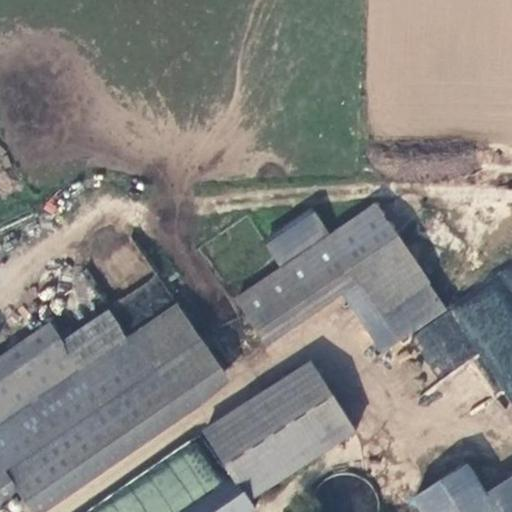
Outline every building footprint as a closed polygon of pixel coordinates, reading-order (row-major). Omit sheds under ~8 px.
[(282,269),(236,301),(257,332),(349,272),(381,316),(430,284),(376,206),(330,237),(282,269)] [(267,247),(282,269),(330,237),(315,215),(267,247)] [(511,265),(408,333),(439,379),(475,355),(511,411),(511,265)] [(136,319),(171,297),(159,278),(123,300),(136,319)] [(0,510),(22,495),(31,508),(223,374),(221,369),(175,304),(126,338),(80,370),(0,424),(0,510)] [(61,342),(80,370),(126,338),(107,311),(61,342)] [(203,435),(234,479),(252,503),(358,427),(309,357),(203,435)] [(511,511),(511,478),(464,511),(511,511)] [(186,511),(252,511),(256,509),(252,503),(234,479),(186,511)]
